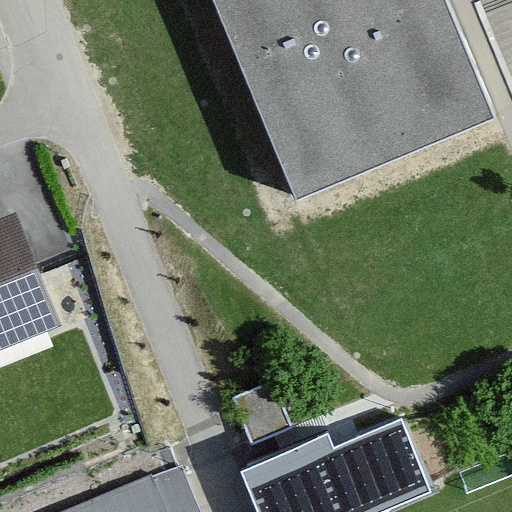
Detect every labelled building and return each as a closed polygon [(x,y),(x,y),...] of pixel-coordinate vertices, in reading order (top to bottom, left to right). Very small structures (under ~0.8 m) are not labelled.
[(482,113),(436,0),(212,0),(290,191),(482,113)] [(16,207),(0,213),(0,341),(59,319),(16,207)] [(288,426),(270,382),(232,398),(250,441),(288,426)] [(238,468),(256,511),(369,511),(431,486),(401,416),(331,445),(325,432),(238,468)] [(194,511),(175,467),(68,511),(194,511)]
